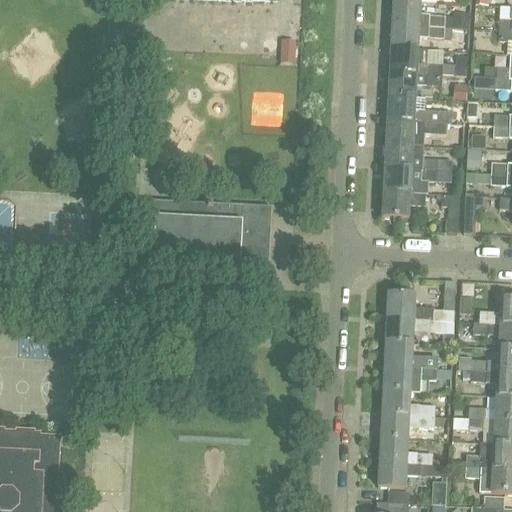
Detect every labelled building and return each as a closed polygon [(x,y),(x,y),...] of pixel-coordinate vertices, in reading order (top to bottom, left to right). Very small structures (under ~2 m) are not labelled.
[(418,19),(419,6),(392,5),(391,28),(418,30),(450,31),(451,20),(418,19)] [(469,32),(469,17),(453,17),(453,20),(453,31),(469,32)] [(498,34),(511,34),(511,23),(499,23),(498,34)] [(450,31),(418,30),(391,28),(390,52),(417,54),(417,40),(444,41),(444,40),(450,40),(450,31)] [(511,44),(511,34),(498,34),(498,44),(511,44)] [(281,43),(280,66),(294,67),(295,43),(281,43)] [(426,78),(441,79),(442,68),(427,68),(427,54),(417,54),(390,52),(388,76),(415,78),(426,78)] [(511,82),(511,57),(511,58),(510,70),(485,69),(484,81),(496,81),(511,82)] [(455,60),(455,69),(455,79),(466,79),(466,60),(455,60)] [(388,76),(387,100),(414,101),(415,88),(415,78),(388,76)] [(441,90),(441,79),(426,78),(425,89),(441,90)] [(511,82),(496,81),(495,92),(511,92),(511,82)] [(467,88),(454,87),(453,102),(466,103),(467,88)] [(414,114),(414,101),(387,100),(386,124),(413,125),(446,127),(451,127),(451,116),(414,114)] [(511,130),(511,119),(494,118),(494,129),(511,130)] [(446,127),(413,125),(386,124),(385,148),(423,150),(424,137),(445,138),(446,127)] [(511,130),(494,129),(493,140),(511,141),(511,130)] [(385,148),(384,172),(411,173),(437,174),(437,173),(451,174),(452,165),(423,164),(423,150),(385,148)] [(466,170),(480,171),(481,153),(467,153),(466,170)] [(491,177),(511,178),(511,166),(491,166),(491,177)] [(437,174),(411,173),(384,172),(383,196),(425,198),(426,198),(426,185),(436,185),(437,174)] [(511,178),(491,177),(490,188),(511,189),(511,178)] [(425,198),(383,196),(382,220),(409,221),(409,209),(424,210),(425,198)] [(460,199),(441,198),(440,210),(448,210),(447,224),(459,224),(460,199)] [(486,200),(477,200),(466,199),(464,237),(475,237),(476,211),(486,212),(486,200)] [(511,202),(499,202),(499,213),(511,213),(511,202)] [(145,203),(144,221),(154,222),(151,273),(239,277),(240,270),(268,271),(271,210),(169,204),(145,203)] [(445,224),(445,237),(458,238),(459,224),(447,224),(445,224)] [(388,296),(386,321),(454,324),(456,284),(444,284),(443,313),(433,312),(433,311),(414,310),(414,297),(388,296)] [(471,301),(460,301),(459,316),(470,317),(471,301)] [(480,325),(500,326),(511,326),(511,302),(501,302),(501,315),(480,314),(480,325)] [(441,348),(444,348),(453,349),(454,324),(386,321),(385,344),(412,346),(413,334),(442,335),(441,348)] [(511,326),(500,326),(480,325),(473,325),(473,338),(499,339),(499,350),(511,351),(511,326)] [(411,360),(412,346),(385,344),(384,369),(436,371),(444,372),(444,363),(437,363),(437,361),(411,360)] [(511,375),(511,351),(499,350),(498,365),(471,363),(471,364),(457,364),(457,372),(462,373),(511,375)] [(384,369),(383,392),(410,393),(420,394),(420,382),(436,383),(436,371),(384,369)] [(496,398),(511,399),(511,375),(462,373),(462,383),(470,383),(470,385),(497,386),(496,398)] [(409,408),(410,393),(383,392),(381,416),(434,419),(435,410),(409,408)] [(496,413),(495,422),(511,423),(511,399),(496,398),(496,413)] [(484,422),(484,413),(468,412),(468,421),(484,422)] [(434,419),(381,416),(380,440),(407,442),(408,431),(434,432),(434,430),(443,430),(444,420),(434,419)] [(468,421),(454,421),(453,421),(452,433),(454,433),(483,434),(484,422),(468,421)] [(511,447),(511,423),(495,422),(494,446),(511,447)] [(63,511),(65,477),(60,477),(62,440),(42,439),(42,436),(0,433),(0,511),(63,511)] [(406,456),(407,442),(380,440),(379,464),(406,466),(439,468),(440,462),(432,462),(432,457),(406,456)] [(511,471),(511,447),(494,446),(483,446),(482,460),(467,459),(466,469),(511,471)] [(439,468),(406,466),(379,464),(377,489),(405,490),(405,478),(441,480),(441,486),(446,486),(447,468),(439,468)] [(480,494),(491,495),(511,495),(511,471),(466,469),(466,480),(481,480),(480,494)] [(388,494),(387,506),(408,507),(409,495),(388,494)] [(484,510),(504,511),(505,499),(485,498),(484,510)]
